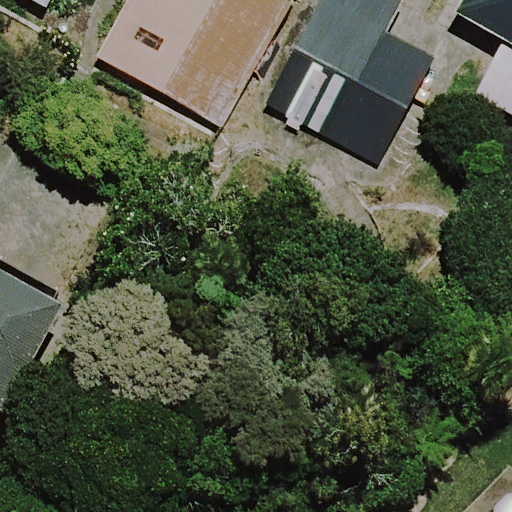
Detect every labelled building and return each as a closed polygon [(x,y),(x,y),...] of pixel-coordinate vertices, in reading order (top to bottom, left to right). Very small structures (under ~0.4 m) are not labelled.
[(46,0),(5,0),(37,16),(46,0)] [(284,7),(270,0),(132,0),(96,69),(215,134),(284,7)] [(424,65),(374,40),(394,0),(325,0),(273,103),(266,117),(371,170),(424,65)] [(511,0),(482,0),(463,36),(511,63),(511,0)] [(0,415),(51,323),(0,295),(0,415)]
